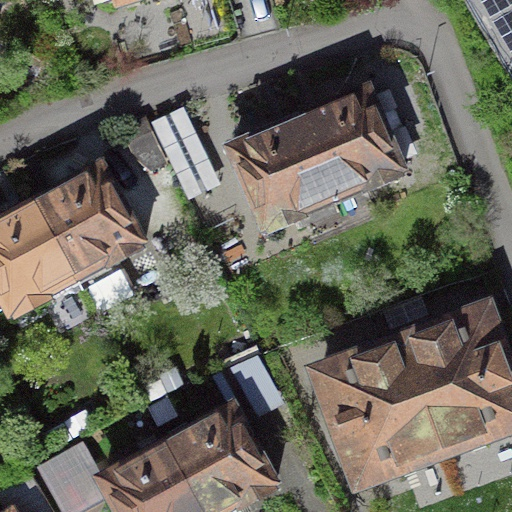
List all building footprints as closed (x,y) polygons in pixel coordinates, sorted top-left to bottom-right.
[(317,114),(300,121),(331,196),(362,183),(366,192),(402,177),(366,93),(317,114)] [(182,110),(155,123),(191,201),(219,188),(192,131),(182,110)] [(331,196),(300,121),(282,128),(232,149),(268,233),(305,217),(302,209),(331,196)] [(154,124),(125,137),(145,178),(173,165),(154,124)] [(36,204),(74,274),(103,258),(108,268),(142,248),(99,169),(52,195),(36,204)] [(74,274),(36,204),(20,213),(0,223),(0,311),(8,307),(14,318),(50,299),(45,290),(74,274)] [(360,478),(511,421),(511,390),(483,314),(402,344),(321,375),(360,478)] [(27,347),(4,361),(29,402),(53,388),(40,367),(27,347)] [(231,409),(239,425),(284,401),(256,349),(211,373),(231,409)] [(181,437),(167,444),(203,511),(212,511),(234,500),(240,509),(275,489),(239,425),(231,409),(181,437)] [(62,511),(83,511),(111,496),(102,480),(94,466),(82,444),(61,456),(38,470),(62,511)] [(203,511),(167,444),(153,452),(102,480),(111,496),(119,511),(203,511)] [(52,511),(28,476),(0,495),(0,504),(5,511),(52,511)]
